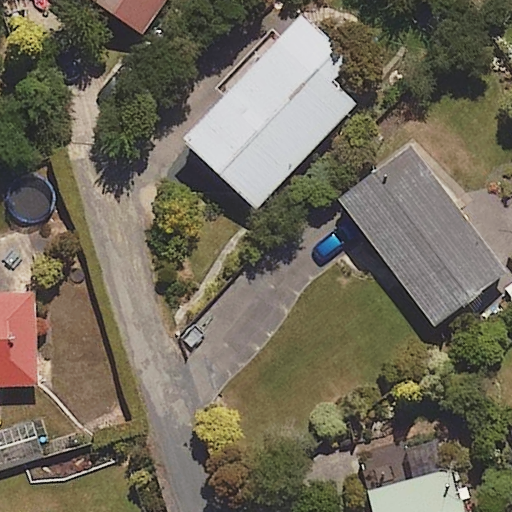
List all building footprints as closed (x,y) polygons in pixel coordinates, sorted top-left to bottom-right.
[(104,0),(143,28),(162,0),(104,0)] [(211,82),(223,94),(185,133),(255,203),(357,98),(332,74),(351,55),(300,5),(279,27),(271,20),(211,82)] [(436,319),(507,266),(411,139),(340,192),(436,319)] [(511,255),(509,257),(511,260),(511,279),(503,286),(511,297),(511,255)] [(0,382),(38,381),(36,287),(0,287),(0,382)] [(467,511),(456,465),(368,487),(373,511),(467,511)]
